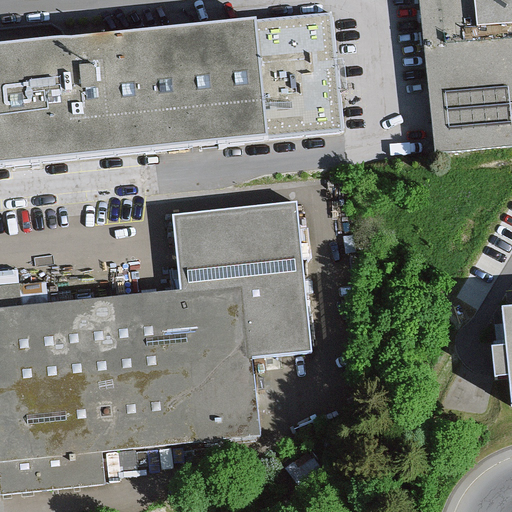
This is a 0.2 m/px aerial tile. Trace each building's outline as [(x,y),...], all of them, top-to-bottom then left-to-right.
[(511,0),(418,0),(426,64),(511,55),(511,0)] [(332,16),(0,48),(0,164),(343,131),(332,16)] [(511,55),(426,64),(435,156),(511,148),(511,55)] [(297,206),(169,218),(176,293),(241,287),(248,360),(268,359),(312,354),(297,206)] [(0,309),(21,308),(19,287),(0,288),(0,309)] [(21,308),(0,309),(0,493),(106,484),(103,454),(256,440),(248,360),(241,287),(176,293),(21,308)] [(511,310),(502,311),(511,407),(511,310)]
